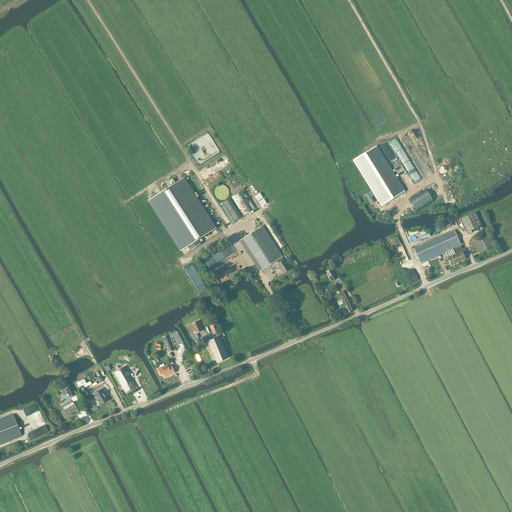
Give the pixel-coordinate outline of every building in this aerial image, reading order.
[(355,159),(381,205),(404,194),(376,147),(375,147),(355,159)] [(191,250),(201,244),(198,240),(216,228),(184,178),(148,201),(180,251),(188,246),(191,250)] [(373,203),(376,202),(368,186),(364,188),(373,203)] [(242,188),(240,190),(253,211),(256,210),(242,188)] [(427,189),(409,200),(417,212),(434,202),(427,189)] [(240,192),(231,198),(243,217),(252,211),(240,192)] [(232,223),(242,217),(230,198),(220,204),(232,223)] [(467,232),(481,226),(476,212),(461,218),(467,232)] [(436,233),(450,227),(448,222),(434,228),(436,233)] [(283,273),(288,270),(290,269),(284,260),(284,261),(282,257),(263,226),(240,240),(259,271),(277,260),(279,263),(277,264),(280,268),(279,268),(283,273)] [(420,263),(461,245),(454,230),(414,248),(420,263)] [(493,246),(488,235),(473,242),(478,253),(493,246)] [(457,253),(455,254),(456,257),(458,256),(460,261),(466,259),(464,256),(467,255),(465,248),(462,250),(460,246),(455,249),(457,253)] [(451,265),(460,261),(458,256),(456,257),(455,254),(447,257),(451,265)] [(336,278),(331,270),(326,273),(331,281),(336,278)] [(343,304),(339,305),(341,310),(345,308),(347,313),(352,311),(348,301),(347,299),(343,301),(344,303),(343,303),(343,304)] [(202,331),(198,321),(192,324),(196,333),(202,331)] [(169,335),(162,337),(164,341),(168,353),(175,350),(173,347),(177,345),(174,337),(170,339),(169,335)] [(217,362),(228,357),(219,336),(207,341),(217,362)] [(160,375),(163,374),(164,377),(174,373),(172,366),(169,368),(167,365),(158,369),(160,375)] [(119,382),(130,376),(125,367),(114,373),(119,382)] [(136,387),(130,376),(119,382),(125,393),(136,387)] [(98,378),(87,384),(88,386),(99,380),(98,378)] [(83,379),(76,382),(79,387),(86,383),(83,379)] [(69,385),(66,388),(69,393),(71,397),(75,394),(70,385),(69,385)] [(92,390),(85,394),(91,404),(98,400),(92,390)] [(69,418),(79,412),(75,404),(64,410),(65,411),(61,413),(65,419),(68,417),(69,418)] [(14,415),(0,419),(0,444),(22,436),(14,415)]
